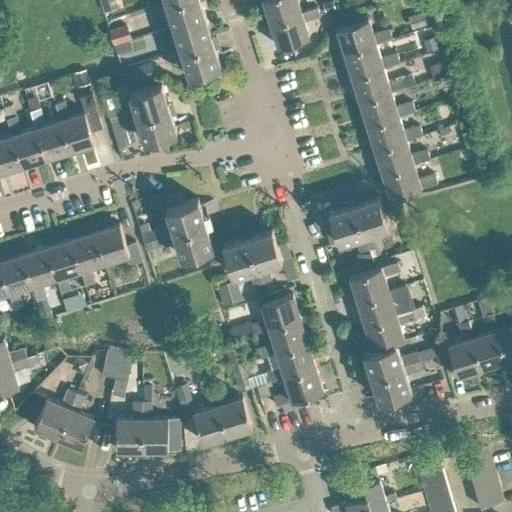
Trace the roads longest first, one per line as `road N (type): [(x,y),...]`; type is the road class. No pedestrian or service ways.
road 1 (residential): [(365,434),(272,138)]
road 2 (residential): [(0,209),(137,163),(192,161),(272,138)]
road 3 (residential): [(89,489),(302,446)]
road 4 (residential): [(272,138),(229,0)]
road 5 (residential): [(365,434),(505,403)]
